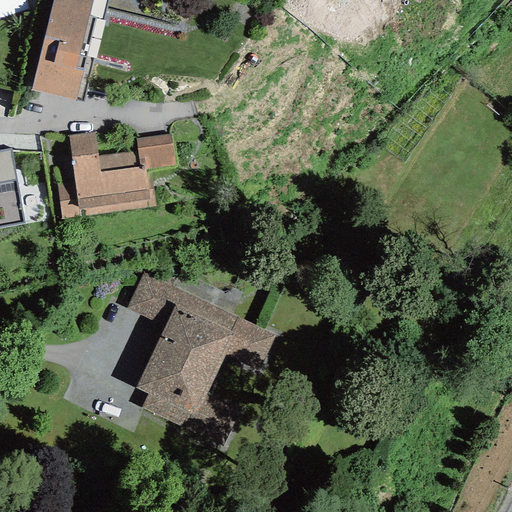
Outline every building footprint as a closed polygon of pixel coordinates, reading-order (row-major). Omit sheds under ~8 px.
[(52,0),(31,90),(83,102),(107,0),(52,0)] [(55,176),(61,220),(155,206),(151,174),(146,175),(145,169),(144,167),(140,168),(137,152),(98,157),(94,133),(69,137),(73,174),(55,176)] [(171,134),(136,139),(137,152),(140,168),(144,167),(145,169),(175,166),(171,134)] [(0,227),(25,223),(11,149),(0,151),(0,227)] [(274,335),(143,272),(125,308),(163,326),(134,388),(147,394),(141,407),(219,450),(239,410),(206,394),(225,354),(258,370),(274,335)]
